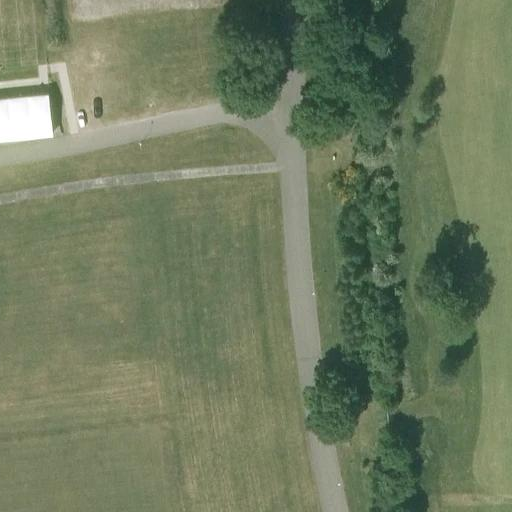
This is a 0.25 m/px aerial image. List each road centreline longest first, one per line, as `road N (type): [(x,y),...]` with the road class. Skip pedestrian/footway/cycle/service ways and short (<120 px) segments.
road 1 (unclassified): [(334,511),(301,306),(292,103)]
road 2 (unclassified): [(0,158),(292,103)]
